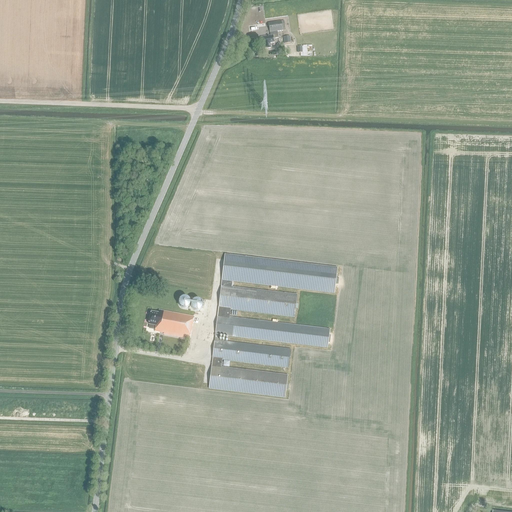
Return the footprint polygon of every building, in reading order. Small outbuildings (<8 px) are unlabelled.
[(271,48),(270,43),(274,42),(274,39),(278,38),(277,32),(285,30),(284,21),(268,23),(270,35),(260,37),(260,39),(259,39),(260,44),(264,43),(265,49),(271,48)] [(224,254),(221,281),(221,285),(232,286),(232,282),(334,294),(337,268),(224,254)] [(327,348),(330,329),(229,317),(230,309),(294,317),(297,294),(232,286),(221,285),(217,320),(212,359),(209,389),(285,398),(287,376),(221,368),(222,360),(288,368),(291,349),(218,340),(219,335),(327,348)] [(182,308),(183,308),(184,309),(185,309),(186,308),(187,308),(188,307),(189,307),(189,306),(189,305),(190,305),(190,304),(190,303),(190,302),(189,301),(189,300),(189,299),(188,299),(188,298),(187,298),(186,298),(186,297),(185,297),(184,297),(183,297),(182,298),(181,298),(180,299),(179,300),(179,301),(179,302),(179,303),(179,304),(179,305),(179,306),(180,306),(180,307),(181,307),(182,308)] [(198,300),(197,300),(196,299),(195,300),(194,300),(193,301),(192,301),(192,302),(191,303),(191,304),(191,305),(191,306),(191,307),(191,308),(192,308),(192,309),(193,310),(194,310),(195,311),(196,311),(197,311),(198,311),(199,310),(200,310),(201,309),(201,308),(202,307),(202,306),(202,305),(202,304),(202,303),(201,302),(201,301),(200,301),(199,300),(198,300)] [(159,310),(158,314),(151,313),(149,324),(150,325),(149,329),(156,330),(155,332),(163,333),(163,334),(189,340),(194,317),(159,310)]
